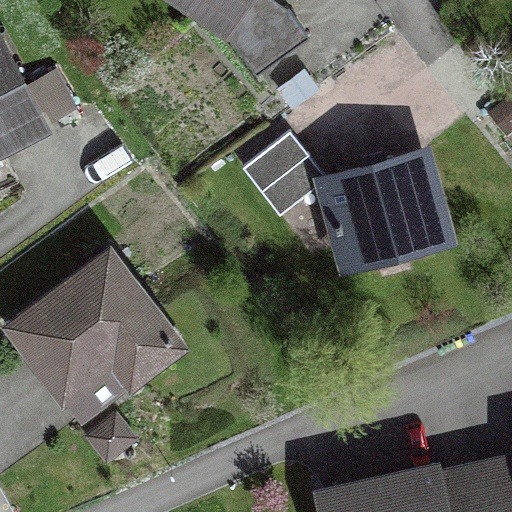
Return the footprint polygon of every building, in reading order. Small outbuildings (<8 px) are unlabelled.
[(180,0),(229,32),(256,71),(308,34),(288,7),(276,16),(252,0),(180,0)] [(0,142),(17,134),(11,123),(38,108),(0,35),(0,142)] [(280,212),(327,175),(290,128),(243,164),(280,212)] [(444,233),(421,149),(327,175),(350,259),(444,233)] [(82,415),(178,344),(109,251),(13,322),(82,415)] [(511,511),(511,464),(483,471),(491,511),(511,511)] [(491,511),(483,471),(438,481),(435,465),(322,490),(327,511),(491,511)]
